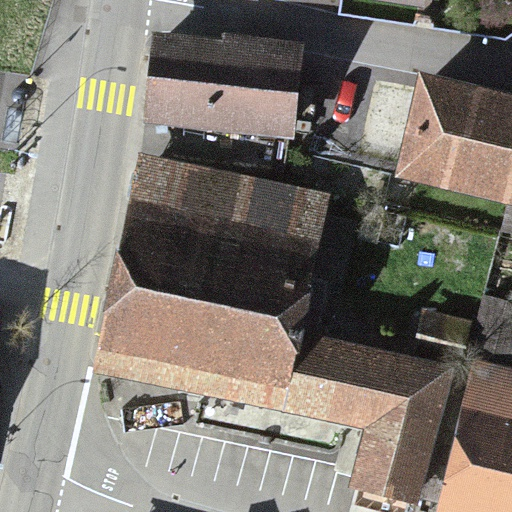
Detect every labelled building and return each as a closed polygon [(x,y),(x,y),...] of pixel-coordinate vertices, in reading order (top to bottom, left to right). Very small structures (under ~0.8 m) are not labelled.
[(291,51),(147,41),(141,126),(285,136),(291,51)] [(511,101),(416,80),(395,176),(503,200),(497,226),(511,228),(511,101)] [(136,155),(94,351),(353,406),(339,473),(419,490),(444,372),(292,339),(323,194),(136,155)] [(462,325),(416,314),(409,346),(455,357),(462,325)] [(511,511),(511,371),(470,362),(437,511),(511,511)]
